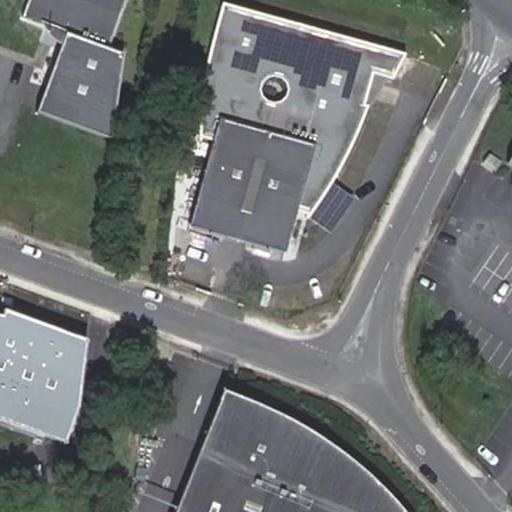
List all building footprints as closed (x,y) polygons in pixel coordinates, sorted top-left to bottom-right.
[(107,48),(124,0),(26,0),(20,18),(63,34),(35,112),(110,140),(123,53),(107,48)] [(344,157),(357,128),(366,106),(363,105),(371,73),(391,78),(403,54),(222,3),(208,53),(200,101),(198,138),(211,141),(188,226),(285,253),(296,211),(308,214),(315,206),(335,174),(344,157)] [(369,107),(391,78),(371,73),(363,105),(366,106),(369,107)] [(77,407),(85,340),(2,310),(0,313),(0,420),(63,444),(77,407)] [(402,511),(399,508),(382,490),(365,474),(347,458),(327,443),(305,429),(282,417),(255,404),(222,391),(173,511),(402,511)]
